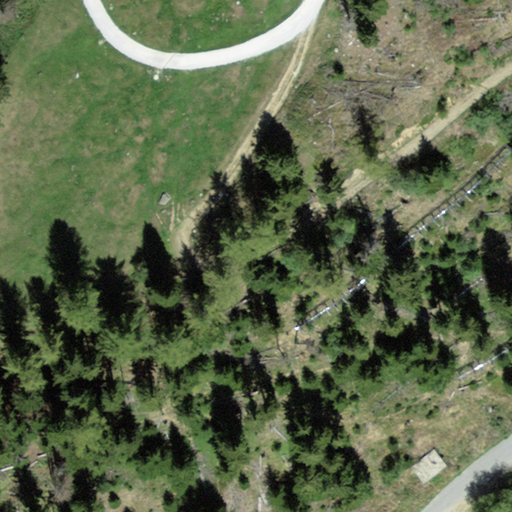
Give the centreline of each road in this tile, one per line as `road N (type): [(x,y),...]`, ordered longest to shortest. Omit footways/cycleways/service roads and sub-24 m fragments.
road 1 (track): [(511,70),(310,221),(257,249),(198,239),(195,218)]
road 2 (track): [(91,0),(103,25),(137,53),(182,62),(263,45),(314,2)]
road 3 (track): [(195,218),(270,113),(304,47),(314,2)]
